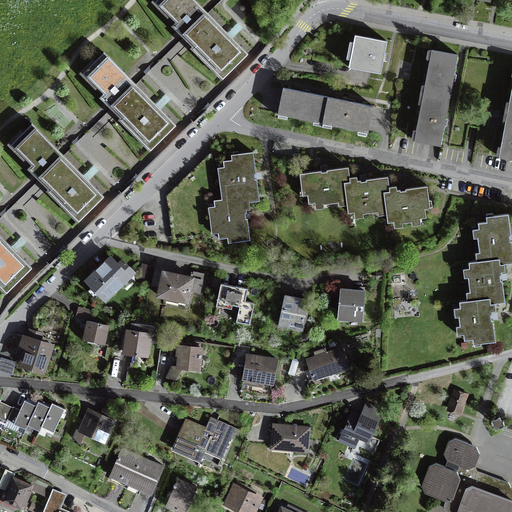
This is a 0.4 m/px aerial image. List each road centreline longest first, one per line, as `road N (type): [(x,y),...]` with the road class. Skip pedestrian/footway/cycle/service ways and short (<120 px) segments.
road 1 (residential): [(224,116),(250,129),(511,184)]
road 2 (residential): [(109,232),(125,244),(291,281),(351,272)]
road 3 (residential): [(329,9),(511,40)]
road 4 (residential): [(109,232),(224,116)]
road 5 (residential): [(0,383),(156,399)]
road 6 (residential): [(224,116),(303,25),(329,9)]
road 7 (residential): [(0,334),(109,232)]
road 8 (residential): [(156,399),(293,409)]
road 9 (residential): [(0,452),(120,511)]
road 10 (residential): [(293,409),(416,379)]
